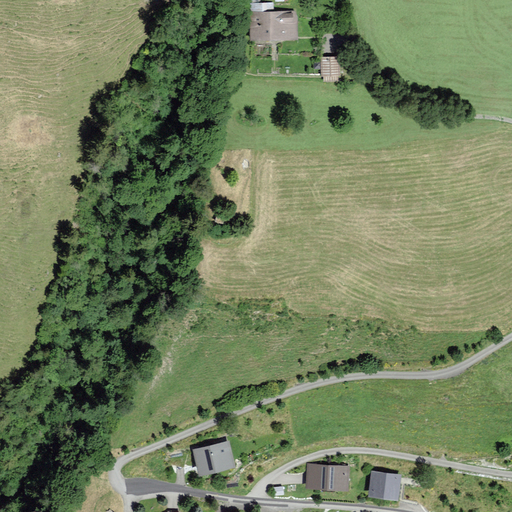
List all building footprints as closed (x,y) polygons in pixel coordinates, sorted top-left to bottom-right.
[(253,11),(253,38),(295,38),(295,10),(253,11)] [(340,55),(323,56),(324,77),(341,76),(340,55)] [(228,444),(195,452),(201,474),(233,466),(228,444)] [(347,468),(309,465),(307,487),(345,490),(347,468)] [(373,474),(370,495),(397,499),(399,477),(373,474)]
